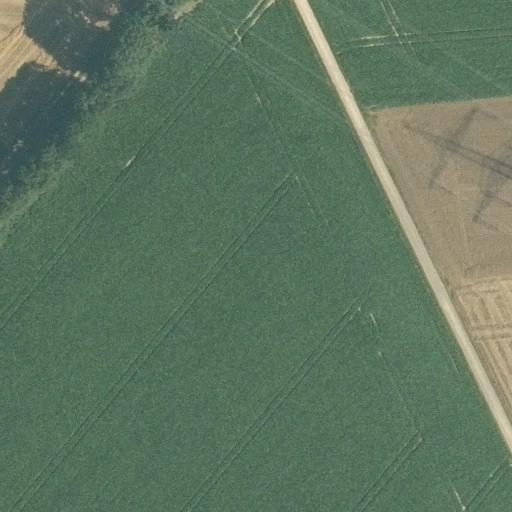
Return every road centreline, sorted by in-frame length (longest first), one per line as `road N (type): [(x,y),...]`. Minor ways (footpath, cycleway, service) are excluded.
road 1 (track): [(511,455),(302,0)]
road 2 (track): [(0,175),(141,0)]
